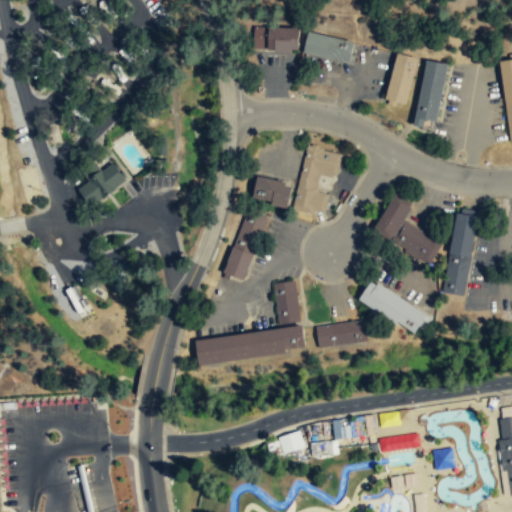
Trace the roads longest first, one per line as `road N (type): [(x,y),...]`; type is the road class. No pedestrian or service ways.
road 1 (residential): [(160,357),(223,190),(228,114),(206,0)]
road 2 (residential): [(228,114),(329,121),(447,175),(511,181)]
road 3 (residential): [(329,256),(388,150)]
